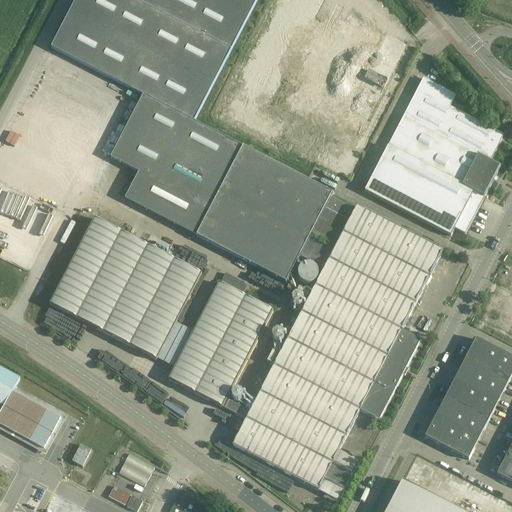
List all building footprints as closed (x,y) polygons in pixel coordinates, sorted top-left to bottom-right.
[(232,448),(318,493),(360,413),(379,423),(421,342),(402,332),(443,252),(357,208),(356,211),(331,198),(332,195),(194,123),(257,0),(76,0),(51,50),(143,97),(110,160),(139,174),(126,199),(128,195),(130,196),(135,203),(139,200),(144,208),(148,205),(153,213),(157,210),(162,217),(166,214),(171,222),(175,219),(180,226),(184,224),(189,231),(193,229),(197,236),(196,238),(286,284),(300,257),(325,270),(250,414),(227,402),(273,313),(219,285),(168,381),(246,422),(232,448)] [(284,0),(249,82),(283,97),(295,71),(304,75),(290,107),(365,140),(403,55),(397,52),(401,42),(336,14),(334,18),(326,14),(332,0),(284,0)] [(364,193),(376,199),(451,237),(454,230),(465,236),(500,168),(490,163),(504,137),(450,108),(456,98),(423,81),(364,193)] [(286,143),(299,117),(241,88),(228,114),(286,143)] [(329,160),(339,142),(313,128),(303,147),(329,160)] [(337,161),(335,165),(349,172),(351,168),(337,161)] [(95,220),(50,306),(157,362),(202,276),(95,220)] [(304,305),(304,302),(304,300),(303,298),(301,297),(298,296),(296,297),(294,298),(293,300),(292,302),(293,305),(294,307),(296,308),(299,309),(301,308),(303,307),(304,305)] [(425,439),(469,462),(511,377),(511,359),(476,340),(425,439)] [(0,405),(4,408),(12,394),(20,380),(0,369),(0,405)] [(12,394),(4,408),(0,415),(0,426),(45,451),(62,421),(12,394)] [(234,429),(239,431),(242,425),(237,422),(234,429)] [(73,463),(76,465),(83,468),(91,452),(81,447),(73,463)] [(511,447),(497,476),(511,484),(511,447)] [(459,511),(403,483),(387,511),(459,511)] [(139,511),(144,504),(131,497),(115,488),(113,492),(109,490),(106,497),(125,507),(125,508),(133,511),(139,511)] [(179,501),(176,507),(173,511),(204,511),(198,508),(202,501),(184,492),(179,501)]
